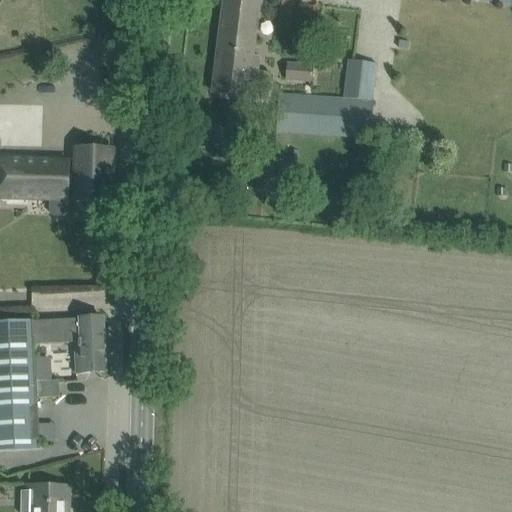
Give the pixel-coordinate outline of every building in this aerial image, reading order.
[(267,101),(271,74),(259,72),(260,58),(254,57),(260,4),(232,0),(225,0),(214,94),(261,100),(267,101)] [(413,12),(402,98),(491,109),(502,23),(413,12)] [(312,83),(314,65),(287,63),(286,81),(312,83)] [(375,103),(377,67),(347,65),(345,101),(375,103)] [(368,141),(371,104),(278,98),(276,135),(368,141)] [(69,202),(74,202),(91,202),(91,204),(94,204),(94,202),(112,203),(113,151),(93,151),(74,150),(74,167),(70,167),(70,161),(0,159),(0,199),(50,201),(50,214),(53,217),(65,217),(68,214),(69,202)] [(273,194),(275,165),(257,163),(255,192),(273,194)] [(83,320),(34,322),(35,346),(74,344),(76,374),(106,373),(103,319),(83,320)] [(0,452),(20,451),(40,451),(38,399),(37,383),(37,377),(35,346),(34,322),(0,323),(0,452)] [(59,382),(37,383),(38,399),(60,398),(59,382)] [(67,511),(69,488),(36,487),(26,487),(26,492),(22,492),(21,511),(67,511)]
